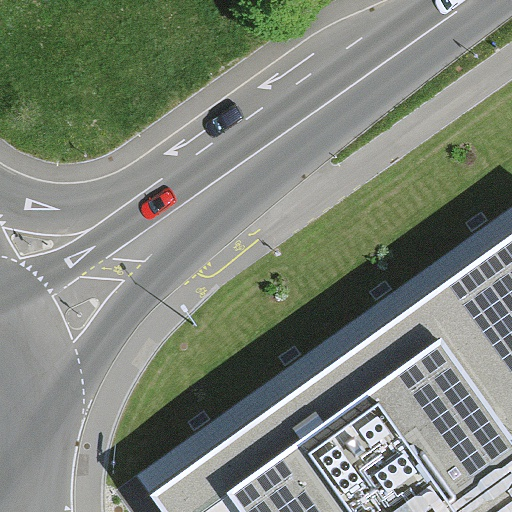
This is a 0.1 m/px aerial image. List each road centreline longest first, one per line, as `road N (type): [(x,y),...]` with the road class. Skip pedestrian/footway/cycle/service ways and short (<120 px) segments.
road 1 (unclassified): [(455,0),(326,57),(168,163),(63,209),(0,189)]
road 2 (secondary): [(105,272),(473,0)]
road 3 (secondary): [(24,511),(42,470),(44,432),(16,363)]
road 4 (secondary): [(105,272),(16,363)]
